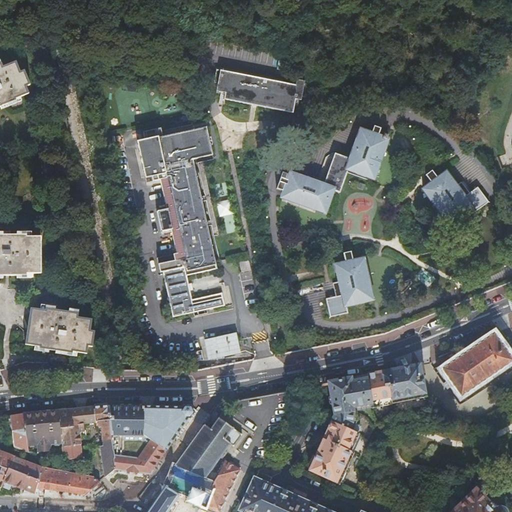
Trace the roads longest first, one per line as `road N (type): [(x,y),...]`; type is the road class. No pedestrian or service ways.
road 1 (tertiary): [(313,370),(212,387),(0,397)]
road 2 (residential): [(385,511),(309,492),(286,476),(311,414),(313,370)]
road 3 (tertiary): [(511,304),(378,355),(313,370)]
road 4 (residential): [(0,501),(121,507)]
